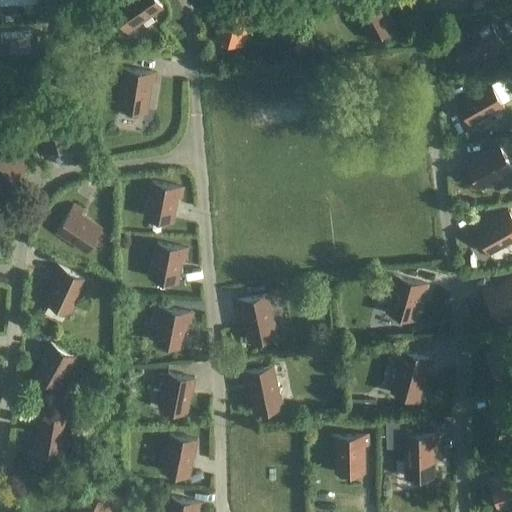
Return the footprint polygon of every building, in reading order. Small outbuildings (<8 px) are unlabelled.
[(128,32),(140,24),(139,23),(162,7),(157,0),(125,0),(112,10),(128,32)] [(258,11),(258,10),(220,0),(217,11),(222,12),(216,38),(243,45),(246,32),(245,31),(250,9),(258,11)] [(380,0),(358,0),(344,8),(345,8),(352,4),(364,27),(362,27),(369,40),(394,26),(380,0)] [(47,3),(48,17),(59,16),(59,2),(47,3)] [(459,35),(457,31),(448,36),(467,70),(468,70),(464,63),(490,48),(491,50),(503,43),(499,35),(500,32),(497,26),(494,25),(493,25),(489,18),(459,35)] [(62,42),(53,43),(54,60),(64,60),(62,42)] [(125,109),(124,112),(127,115),(136,117),(140,115),(140,111),(145,112),(150,83),(155,83),(157,73),(118,67),(117,68),(125,69),(122,94),(120,94),(118,108),(125,109)] [(459,100),(458,99),(457,99),(475,131),(475,130),(471,123),(491,112),(492,113),(504,106),(490,82),(459,100)] [(46,150),(39,152),(39,153),(77,143),(74,133),(69,134),(62,108),(35,115),(39,129),(40,128),(46,150)] [(0,181),(3,186),(0,188),(0,189),(28,166),(21,158),(17,161),(0,141),(0,181)] [(468,163),(467,161),(466,162),(483,193),(484,193),(480,186),(500,175),(501,176),(511,169),(511,167),(499,145),(468,163)] [(172,221),(177,197),(182,198),(184,188),(153,182),(149,202),(147,202),(144,216),(172,221)] [(74,205),(57,231),(75,243),(74,244),(86,252),(101,228),(81,215),(83,211),(74,205)] [(486,224),(483,220),(474,225),(493,260),(494,259),(490,252),(510,241),(511,242),(511,241),(511,216),(509,211),(486,224)] [(177,282),(181,258),(186,259),(188,249),(157,243),(153,263),(152,263),(149,277),(177,282)] [(57,265),(53,274),(57,277),(46,301),(71,313),(77,300),(76,300),(86,278),(57,265)] [(429,284),(410,279),(391,274),(398,276),(392,298),(390,298),(386,311),(413,319),(421,293),(426,295),(429,284)] [(511,278),(494,289),(491,284),(482,290),(501,324),(502,324),(498,317),(511,308),(511,278)] [(244,310),(250,341),(277,335),(275,321),(273,322),(267,294),(236,300),(239,311),(244,310)] [(186,323),(191,324),(194,313),(163,307),(158,328),(157,328),(154,341),(182,347),(186,323)] [(51,342),(51,343),(52,344),(35,374),(60,388),(66,375),(65,375),(75,357),(82,361),(82,360),(51,342)] [(486,353),(502,389),(499,382),(511,376),(511,347),(498,353),(496,349),(486,353)] [(429,357),(404,350),(396,378),(395,378),(391,391),(418,398),(429,357)] [(273,365),(242,372),(244,382),(249,381),(256,412),(283,406),(280,393),(279,393),(273,365)] [(195,379),(195,378),(168,373),(164,393),(162,393),(159,407),(187,412),(193,379),(195,379)] [(376,413),(376,400),(364,400),(363,413),(376,413)] [(488,412),(503,449),(504,449),(501,441),(511,436),(511,407),(500,413),(498,408),(488,412)] [(40,423),(36,450),(63,454),(65,440),(64,440),(68,418),(75,419),(76,418),(37,412),(35,422),(40,423)] [(390,449),(402,447),(401,433),(388,434),(390,449)] [(161,471),(189,476),(196,440),(197,441),(197,439),(170,434),(165,457),(164,457),(161,471)] [(405,477),(419,477),(433,476),(432,445),(437,444),(437,434),(405,435),(406,463),(404,463),(405,477)] [(335,473),(363,473),(363,445),(368,445),(368,435),(328,436),(336,436),(337,459),(335,459),(335,473)] [(500,511),(499,508),(511,504),(511,476),(501,480),(500,475),(490,478),(499,511),(500,511)] [(73,511),(104,511),(105,510),(110,511),(114,502),(78,486),(85,490),(76,511),(74,510),(73,511)] [(200,511),(202,503),(171,497),(168,511),(200,511)]
